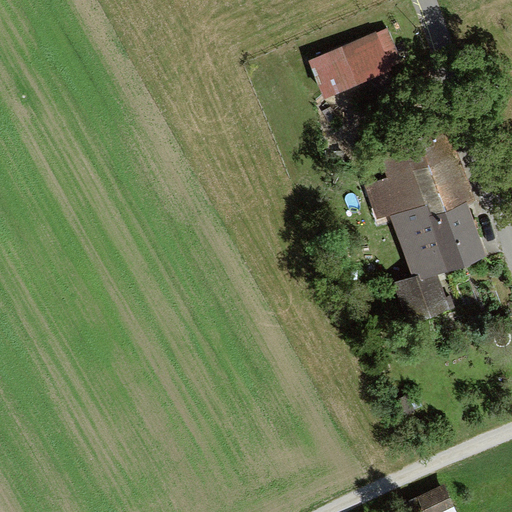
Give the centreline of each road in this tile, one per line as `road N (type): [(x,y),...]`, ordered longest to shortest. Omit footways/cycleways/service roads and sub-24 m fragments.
road 1 (unclassified): [(511,241),(424,0)]
road 2 (track): [(325,511),(511,430)]
